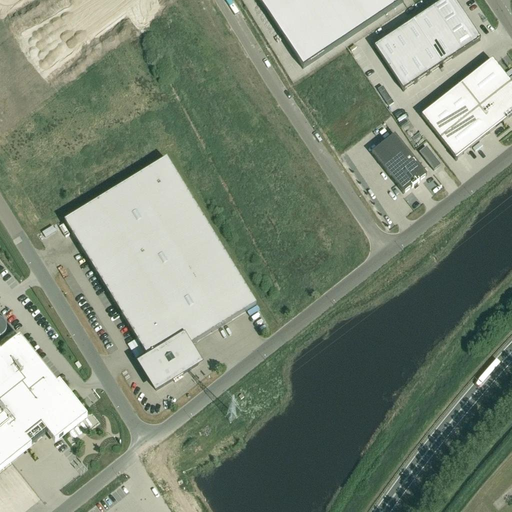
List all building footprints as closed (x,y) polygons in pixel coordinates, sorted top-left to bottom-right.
[(401,0),(256,0),(303,70),(403,3),(401,0)] [(446,0),(423,16),(430,27),(458,8),(452,0),(446,0)] [(437,38),(465,19),(458,8),(430,27),(437,38)] [(410,24),(425,46),(437,38),(430,27),(423,16),(410,24)] [(445,49),(473,30),(465,19),(437,38),(445,49)] [(425,46),(410,24),(398,32),(413,54),(425,46)] [(480,41),(473,30),(445,49),(452,60),(480,41)] [(413,54),(398,32),(386,40),(400,62),(413,54)] [(439,68),(452,60),(445,49),(437,38),(425,46),(439,68)] [(374,48),(388,70),(400,62),(386,40),(374,48)] [(427,76),(439,68),(425,46),(413,54),(427,76)] [(413,54),(400,62),(415,84),(427,76),(413,54)] [(511,85),(492,60),(421,117),(456,161),(511,116),(511,85)] [(415,84),(400,62),(388,70),(403,92),(415,84)] [(426,176),(394,136),(371,154),(403,194),(426,176)] [(426,148),(419,153),(433,171),(440,166),(426,148)] [(166,160),(64,223),(148,360),(139,365),(156,392),(199,365),(188,348),(256,306),(166,160)] [(48,240),(62,232),(58,225),(44,233),(48,240)] [(0,471),(46,435),(54,444),(85,420),(58,386),(57,387),(19,340),(0,355),(0,471)]
